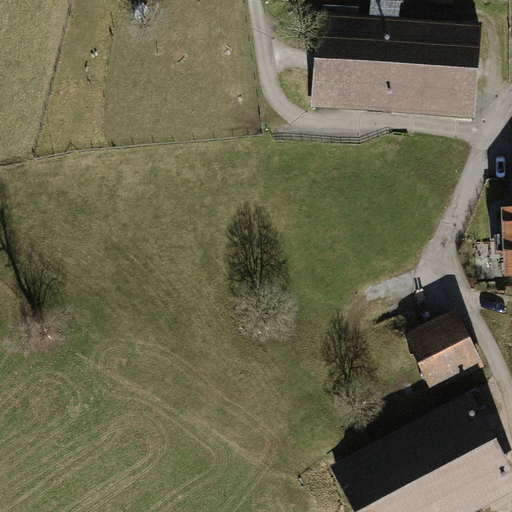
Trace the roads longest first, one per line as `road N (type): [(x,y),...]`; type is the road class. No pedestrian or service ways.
road 1 (track): [(251,0),(282,103),(309,124),(350,136),(486,135)]
road 2 (track): [(486,135),(449,232),(450,275),(511,389)]
